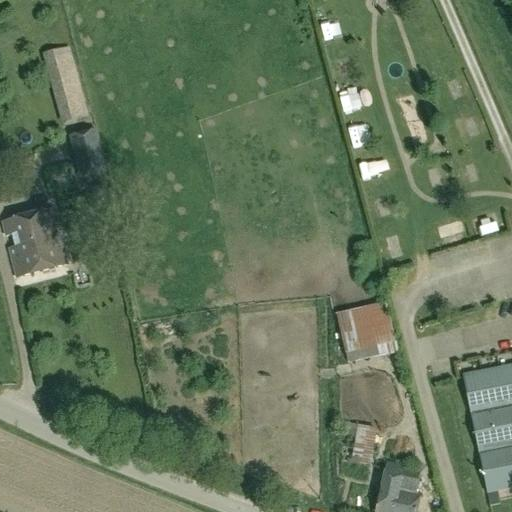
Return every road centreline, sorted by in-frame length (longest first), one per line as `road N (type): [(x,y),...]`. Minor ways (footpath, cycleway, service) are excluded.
road 1 (residential): [(0,409),(254,511)]
road 2 (track): [(444,0),(511,159)]
